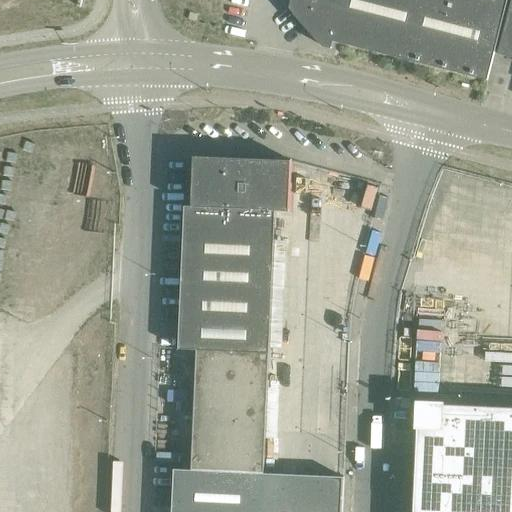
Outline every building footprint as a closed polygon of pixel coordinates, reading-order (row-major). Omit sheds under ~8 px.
[(323,46),(331,48),(333,40),(487,80),(507,0),(290,0),(291,0),(289,8),(294,14),(323,46)] [(511,0),(498,53),(511,56),(511,0)] [(290,211),(291,161),(195,157),(193,206),(185,206),(179,349),(197,350),(192,469),(264,472),(275,211),(290,211)] [(511,511),(511,407),(419,403),(418,426),(419,427),(415,511),(511,511)] [(192,469),(174,468),(174,473),(172,501),(171,511),(341,511),(342,510),(343,479),(343,476),(264,472),(192,469)]
